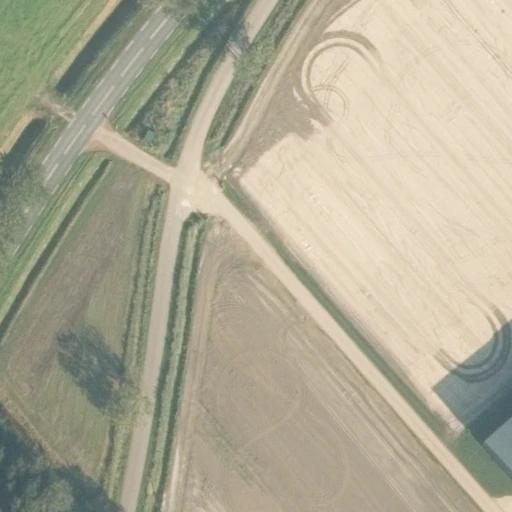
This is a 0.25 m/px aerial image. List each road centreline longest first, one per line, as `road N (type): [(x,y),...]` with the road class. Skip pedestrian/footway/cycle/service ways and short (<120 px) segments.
road 1 (unclassified): [(123,511),(179,183),(271,0)]
road 2 (primary): [(0,257),(83,125),(185,0)]
